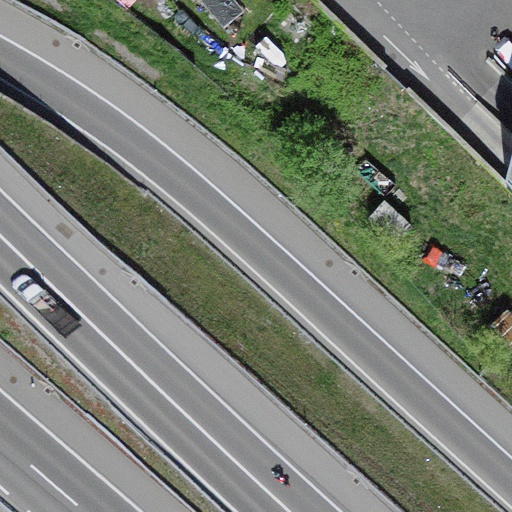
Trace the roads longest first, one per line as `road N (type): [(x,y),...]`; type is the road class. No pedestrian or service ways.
road 1 (motorway): [(511,483),(186,187),(87,110),(0,57)]
road 2 (motorway): [(315,511),(0,213)]
road 3 (motorway): [(261,511),(0,261)]
